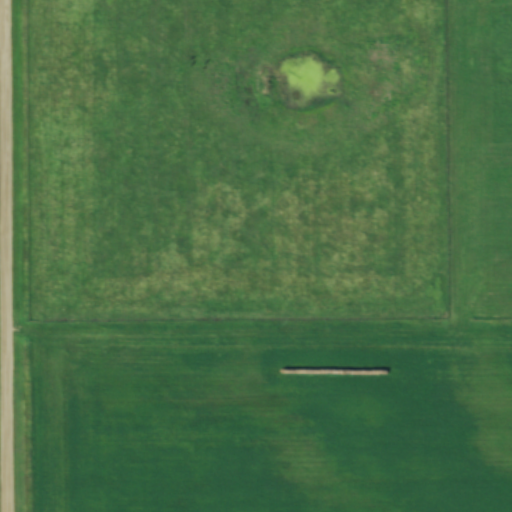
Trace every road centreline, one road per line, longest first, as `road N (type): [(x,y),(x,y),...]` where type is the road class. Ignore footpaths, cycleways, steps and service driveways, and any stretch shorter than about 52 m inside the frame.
road 1 (residential): [(9,511),(7,0)]
road 2 (residential): [(9,323),(511,326)]
